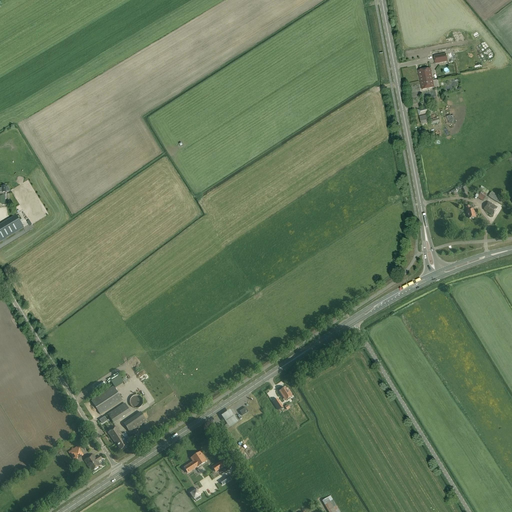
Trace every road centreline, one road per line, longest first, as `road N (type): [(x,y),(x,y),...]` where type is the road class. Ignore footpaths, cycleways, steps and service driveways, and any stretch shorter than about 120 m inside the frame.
road 1 (secondary): [(432,275),(381,0)]
road 2 (unclassified): [(120,473),(0,279)]
road 3 (unclassified): [(469,511),(352,320)]
road 4 (primary): [(206,416),(352,320)]
